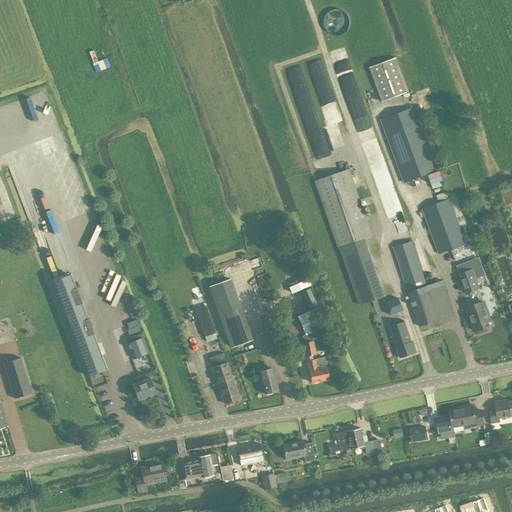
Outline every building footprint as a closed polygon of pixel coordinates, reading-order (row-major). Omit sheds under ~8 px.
[(107,54),(94,59),(98,72),(112,67),(107,54)] [(382,101),(409,92),(396,57),(369,67),(382,101)] [(352,96),(346,100),(352,112),(363,106),(354,89),(350,92),(352,96)] [(0,128),(15,123),(5,95),(0,97),(0,128)] [(439,169),(438,169),(415,106),(381,119),(404,182),(439,169)] [(359,131),(359,139),(370,138),(369,131),(359,131)] [(321,132),(311,135),(318,156),(328,153),(321,132)] [(316,181),(340,249),(372,237),(348,170),(316,181)] [(422,209),(423,210),(419,212),(421,216),(424,215),(438,253),(466,244),(450,199),(422,209)] [(420,327),(454,315),(443,281),(427,286),(412,242),(394,248),(420,327)] [(156,246),(149,248),(153,268),(160,266),(156,246)] [(466,293),(478,289),(472,270),(459,274),(466,293)] [(300,283),(289,287),(292,294),(311,285),(306,274),(297,277),(297,278),(300,283)] [(89,376),(105,370),(69,275),(53,281),(89,376)] [(208,287),(231,347),(252,340),(229,279),(208,287)] [(311,288),(300,293),(307,309),(318,304),(311,288)] [(390,315),(404,310),(400,298),(386,303),(390,315)] [(492,320),(485,300),(465,308),(474,332),(487,328),(485,323),(492,320)] [(316,308),(297,316),(298,317),(305,335),(324,327),(316,310),(316,308)] [(215,333),(209,316),(199,319),(204,337),(215,333)] [(270,316),(264,318),(267,328),(273,327),(273,326),(270,316)] [(391,326),(397,347),(400,358),(417,353),(413,342),(412,342),(405,322),(391,326)] [(138,326),(127,330),(129,336),(140,331),(138,326)] [(269,332),(263,334),(269,350),(279,346),(273,327),(267,328),(269,332)] [(127,343),(133,359),(148,353),(143,338),(127,343)] [(311,383),(329,379),(324,358),(312,361),(311,356),(316,355),(313,342),(303,344),(306,358),(307,357),(308,361),(307,362),(311,383)] [(227,363),(224,353),(209,358),(213,370),(224,404),(239,399),(227,363)] [(20,358),(3,363),(14,398),(31,393),(20,358)] [(268,395),(271,394),(272,392),(278,391),(272,369),(259,373),(265,394),(266,394),(268,395)] [(138,400),(155,393),(150,379),(147,380),(145,374),(137,377),(139,383),(133,385),(138,400)] [(499,418),(511,416),(511,401),(508,403),(507,400),(496,402),(497,411),(491,412),(492,423),(499,422),(499,418)] [(451,416),(436,418),(439,433),(455,431),(454,426),(476,422),(477,425),(484,423),(481,411),(475,412),(474,406),(466,407),(466,409),(450,411),(451,416)] [(428,439),(426,427),(410,430),(412,442),(428,439)] [(402,428),(394,430),(396,438),(403,436),(402,428)] [(351,442),(349,442),(350,448),(362,446),(362,448),(366,447),(367,454),(380,451),(378,440),(364,442),(361,429),(348,431),(351,442)] [(339,445),(330,447),(331,455),(336,454),(336,451),(347,449),(350,448),(349,442),(351,442),(348,431),(337,434),(339,445)] [(303,444),(302,441),(283,445),(286,460),(304,456),(305,462),(315,460),(311,443),(303,444)] [(237,449),(239,460),(262,455),(260,444),(237,449)] [(212,465),(218,464),(217,454),(199,458),(199,461),(182,464),(184,478),(202,474),(203,478),(214,475),(212,465)] [(167,473),(175,471),(174,464),(166,466),(167,473)] [(145,485),(166,481),(163,465),(150,467),(150,466),(141,468),(143,476),(135,478),(138,493),(147,491),(145,485)] [(223,480),(233,478),(231,465),(220,467),(223,480)] [(275,483),(287,481),(285,472),(273,475),(275,483)] [(262,476),(265,489),(276,487),(275,483),(273,475),(273,473),(262,476)] [(186,486),(184,478),(177,480),(178,487),(186,486)] [(465,508),(465,511),(487,511),(489,511),(484,497),(472,502),(473,505),(465,508)]
